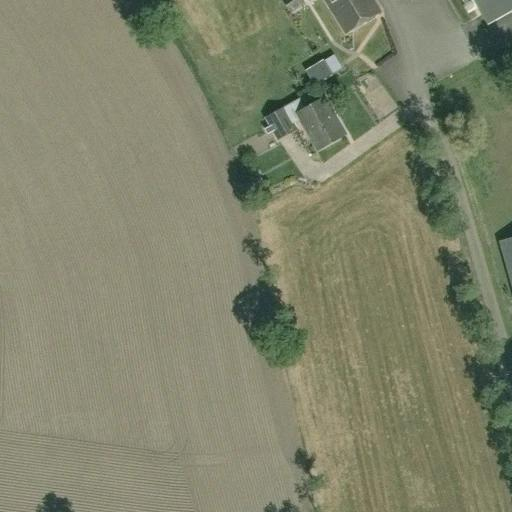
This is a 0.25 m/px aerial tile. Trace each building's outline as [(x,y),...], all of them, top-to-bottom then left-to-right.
[(290,11),(304,2),(302,0),(283,0),(290,11)] [(324,0),(346,34),(381,12),(373,0),(324,0)] [(511,0),(473,0),(487,24),(511,9),(511,0)] [(346,135),(325,98),(305,109),(300,100),(267,118),(279,139),(296,129),(293,123),(301,119),(318,150),(346,135)] [(511,240),(503,242),(511,276),(511,240)]
